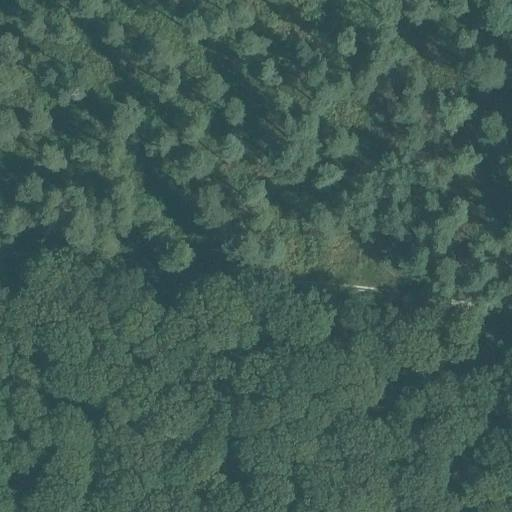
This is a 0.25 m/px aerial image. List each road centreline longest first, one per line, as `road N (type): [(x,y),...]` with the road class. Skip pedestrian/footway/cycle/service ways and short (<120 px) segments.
road 1 (track): [(0,255),(511,326)]
road 2 (track): [(81,511),(61,364),(0,264)]
